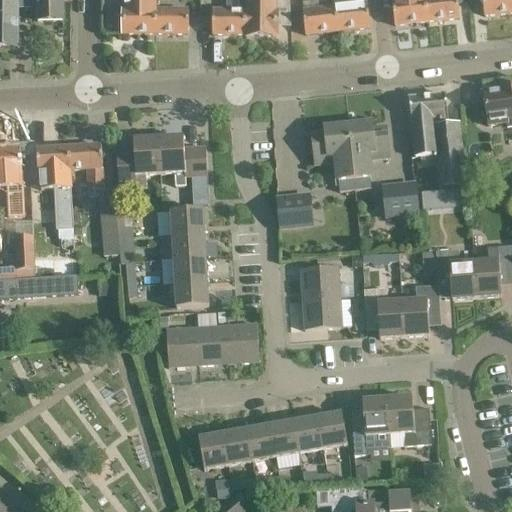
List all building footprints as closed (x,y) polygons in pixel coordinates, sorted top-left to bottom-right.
[(0,0),(0,48),(17,49),(17,10),(32,11),(31,0),(6,0),(0,0)] [(63,22),(61,0),(36,0),(37,23),(63,22)] [(155,36),(155,11),(155,0),(123,0),(123,36),(155,36)] [(245,36),(245,0),(226,0),(226,12),(212,12),(212,36),(245,36)] [(245,0),(245,36),(245,39),(275,40),(275,36),(278,36),(278,29),(288,29),(288,0),(245,0)] [(333,0),(334,9),(336,34),(370,30),(367,6),(358,7),(356,0),(333,0)] [(423,0),(391,0),(394,27),(426,24),(423,0)] [(456,0),(423,0),(426,24),(459,20),(456,0)] [(511,14),(511,0),(482,0),(484,18),(511,14)] [(336,34),(334,9),(323,10),(322,1),(302,3),(305,37),(336,34)] [(188,12),(156,11),(155,11),(155,36),(188,36),(188,12)] [(511,86),(501,88),(501,92),(484,94),(489,127),(505,125),(506,130),(511,129),(511,86)] [(415,159),(434,157),(438,189),(466,186),(459,124),(447,126),(444,97),(410,100),(412,118),(415,159)] [(348,127),(355,192),(372,190),(369,162),(389,159),(385,128),(370,129),(370,125),(348,127)] [(355,192),(348,127),(326,130),(327,135),(312,136),(315,167),(335,165),(338,194),(355,192)] [(157,141),(160,176),(174,175),(175,189),(186,188),(185,180),(208,179),(206,148),(183,150),(183,139),(157,141)] [(160,176),(157,141),(133,142),(134,153),(116,154),(118,189),(136,187),(136,191),(146,190),(145,177),(160,176)] [(101,147),(69,149),(71,189),(72,189),(71,172),(87,171),(88,198),(103,198),(101,147)] [(69,149),(37,151),(38,173),(40,173),(41,191),(71,189),(69,149)] [(0,152),(0,188),(6,188),(8,209),(24,208),(20,152),(0,152)] [(415,184),(382,188),(385,221),(419,217),(415,184)] [(314,230),(310,195),(275,198),(279,233),(314,230)] [(119,241),(132,240),(130,213),(122,214),(122,206),(116,207),(119,241)] [(103,259),(120,257),(119,241),(116,207),(99,208),(103,259)] [(158,239),(172,238),(204,236),(202,212),(171,213),(171,215),(156,216),(158,239)] [(172,238),(173,262),(205,260),(204,236),(172,238)] [(0,269),(0,283),(34,282),(32,239),(14,239),(15,269),(0,269)] [(125,265),(134,264),(132,240),(119,241),(120,257),(121,265),(125,265)] [(473,265),(476,300),(501,298),(500,288),(511,286),(511,261),(511,249),(486,250),(487,264),(473,265)] [(476,300),(473,265),(459,266),(458,253),(436,254),(438,288),(439,301),(451,300),(451,302),(476,300)] [(434,254),(422,255),(423,275),(435,274),(434,254)] [(162,286),(175,286),(207,284),(205,260),(173,262),(161,263),(162,286)] [(127,288),(136,288),(134,264),(125,265),(127,288)] [(303,302),(340,300),(338,270),(301,272),(303,302)] [(0,283),(0,301),(78,297),(77,279),(34,282),(0,283)] [(117,280),(99,280),(99,298),(117,298),(117,280)] [(208,308),(207,284),(175,286),(176,310),(208,308)] [(136,288),(127,288),(128,294),(128,299),(137,299),(137,293),(136,288)] [(402,304),(404,339),(429,338),(428,329),(441,328),(439,301),(438,288),(415,290),(416,303),(402,304)] [(404,339),(402,304),(387,305),(387,292),(364,293),(366,333),(379,333),(379,341),(404,339)] [(342,330),(340,300),(303,302),(305,333),(342,330)] [(226,321),(225,314),(218,314),(218,326),(225,325),(225,321),(226,321)] [(257,327),(226,329),(229,366),(259,364),(257,327)] [(226,329),(197,331),(199,368),(229,366),(226,329)] [(199,368),(197,331),(166,333),(168,370),(199,368)] [(390,436),(404,435),(405,449),(432,447),(429,411),(413,412),(412,399),(387,401),(390,449),(391,449),(390,436)] [(390,449),(387,401),(362,403),(362,406),(350,407),(354,459),(367,458),(366,451),(390,449)] [(341,416),(317,420),(322,451),(347,447),(341,416)] [(317,420),(293,424),(299,455),(322,451),(317,420)] [(293,424),(270,428),(275,459),(299,455),(293,424)] [(270,428),(246,432),(252,463),(275,459),(270,428)] [(246,432),(223,436),(228,468),(252,463),(246,432)] [(228,468),(223,436),(198,441),(204,472),(228,468)] [(440,481),(439,465),(432,465),(424,472),(425,482),(440,481)] [(275,479),(276,489),(290,488),(290,478),(275,479)] [(269,490),(276,489),(275,479),(268,480),(269,490)] [(234,482),(235,491),(255,490),(255,481),(234,482)] [(235,491),(234,482),(214,483),(215,492),(223,492),(223,496),(231,496),(231,491),(235,491)] [(391,496),(391,493),(367,494),(368,506),(355,507),(355,511),(418,511),(418,495),(409,495),(391,496)] [(244,511),(246,511),(250,507),(239,495),(221,511),(244,511)]
